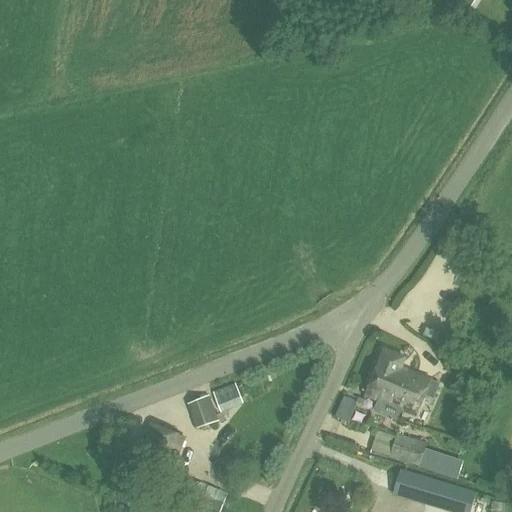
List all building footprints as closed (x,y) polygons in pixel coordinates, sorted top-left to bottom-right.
[(456,0),(470,9),(475,0),(456,0)] [(470,250),(445,239),(439,253),(464,264),(470,250)] [(367,395),(401,409),(405,400),(401,398),(412,372),(402,367),(405,358),(385,350),(367,395)] [(405,400),(401,409),(416,415),(425,394),(433,398),(439,383),(412,372),(401,398),(405,400)] [(214,391),(220,408),(238,402),(231,385),(214,391)] [(188,405),(197,429),(220,421),(210,395),(188,405)] [(136,461),(170,475),(185,438),(151,424),(136,461)] [(391,456),(397,437),(378,431),(372,450),(391,456)] [(397,435),(397,437),(391,456),(391,457),(420,466),(426,444),(397,435)] [(228,453),(231,461),(238,458),(235,451),(228,453)] [(412,501),(447,511),(449,511),(457,487),(420,475),(412,501)] [(190,504),(210,511),(221,511),(229,493),(198,482),(190,504)] [(503,511),(505,504),(506,502),(494,500),(494,502),(491,511),(503,511)]
